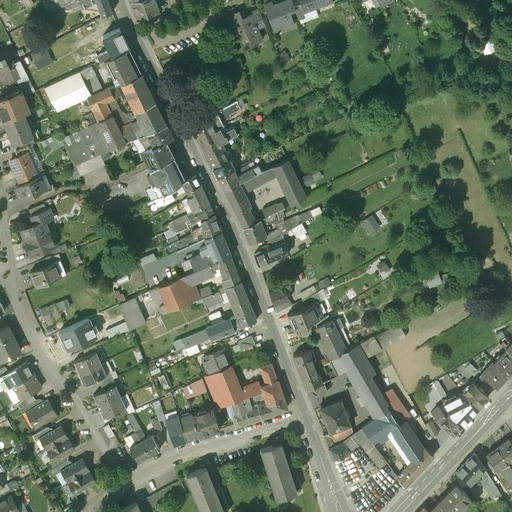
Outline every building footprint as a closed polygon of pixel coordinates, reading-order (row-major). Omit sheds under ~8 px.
[(109,4),(107,0),(90,0),(92,2),(95,1),(98,10),(109,4)] [(148,0),(134,0),(130,2),(137,19),(158,11),(154,0),(148,0),(149,0),(148,0)] [(288,0),(284,2),(284,4),(286,4),(289,12),(295,10),(291,0),(288,0)] [(297,0),(303,14),(304,14),(303,11),(313,8),(313,9),(332,2),(331,0),(297,0)] [(271,2),(262,6),(273,33),(294,25),(289,12),(286,4),(284,4),(273,8),(271,2)] [(112,11),(109,4),(98,10),(101,17),(112,11)] [(252,13),(256,23),(262,20),(258,8),(251,11),(252,14),(252,13)] [(239,10),(225,15),(234,37),(239,35),(241,39),(247,37),(250,44),(261,40),(254,23),(256,23),(252,13),(252,14),(242,18),(239,10)] [(109,51),(112,56),(129,48),(119,28),(102,36),(109,51)] [(480,41),(485,55),(497,51),(491,36),(480,41)] [(103,60),(112,56),(109,51),(106,51),(97,56),(91,44),(77,51),(86,67),(100,61),(103,60)] [(31,54),(38,68),(53,61),(46,46),(31,54)] [(121,83),(141,73),(129,48),(112,56),(103,60),(116,85),(120,82),(121,83)] [(0,76),(5,74),(7,81),(18,77),(8,51),(0,54),(0,76)] [(87,98),(102,90),(90,66),(44,87),(56,112),(87,98)] [(121,83),(134,111),(155,101),(141,73),(121,83)] [(18,84),(21,91),(22,92),(33,87),(29,79),(18,84)] [(115,85),(109,88),(113,98),(120,95),(115,85)] [(100,154),(136,137),(166,124),(155,101),(134,111),(138,119),(131,122),(130,120),(122,124),(123,126),(118,128),(105,102),(113,98),(109,88),(102,90),(87,98),(98,121),(60,139),(74,165),(100,154)] [(23,114),(30,111),(22,92),(21,91),(0,99),(0,113),(3,121),(23,114)] [(197,138),(214,129),(211,123),(229,114),(225,107),(191,125),(197,138)] [(28,125),(23,114),(3,121),(8,133),(28,125)] [(160,143),(165,140),(166,140),(165,137),(170,133),(166,124),(136,137),(142,151),(146,149),(152,145),(153,146),(160,142),(160,143)] [(33,137),(28,125),(8,133),(13,145),(19,142),(33,137)] [(204,151),(221,143),(239,134),(235,127),(217,136),(214,129),(197,138),(204,151)] [(33,137),(19,142),(21,147),(28,144),(34,141),(33,137)] [(140,151),(145,161),(144,162),(146,165),(148,169),(150,168),(173,156),(171,153),(165,140),(160,143),(160,142),(153,146),(152,145),(146,149),(142,151),(140,151)] [(212,168),(229,159),(221,143),(204,151),(212,168)] [(27,152),(31,150),(28,144),(21,147),(16,149),(19,155),(27,152)] [(20,183),(38,176),(27,152),(19,155),(10,159),(20,183)] [(100,154),(74,165),(79,176),(104,164),(100,154)] [(184,164),(177,162),(176,162),(173,156),(150,168),(153,174),(146,177),(156,198),(159,197),(169,190),(172,189),(179,183),(181,182),(190,177),(184,164)] [(229,159),(212,168),(217,177),(233,169),(234,168),(229,159)] [(255,175),(242,181),(246,189),(276,174),(291,205),(305,198),(287,159),(258,173),(255,175)] [(224,190),(238,183),(240,182),(242,181),(255,175),(252,169),(241,175),(241,176),(237,177),(233,169),(217,177),(224,190)] [(316,186),(313,179),(323,176),(320,170),(301,177),(305,190),(316,186)] [(40,174),(38,176),(20,183),(14,186),(20,199),(39,190),(46,187),(45,186),(40,174)] [(189,197),(202,190),(195,174),(190,177),(181,182),(179,183),(182,189),(184,188),(189,197)] [(240,221),(251,216),(247,209),(250,207),(238,183),(224,190),(240,221)] [(46,187),(39,190),(41,196),(54,190),(51,184),(45,186),(46,187)] [(164,209),(169,207),(167,203),(176,197),(173,191),(172,189),(169,190),(159,197),(164,209)] [(193,211),(209,202),(202,190),(189,197),(180,202),(182,208),(189,204),(193,211)] [(204,219),(214,214),(209,202),(193,211),(186,215),(186,216),(189,221),(183,223),(185,227),(189,225),(190,223),(202,216),(204,219)] [(31,215),(45,209),(43,203),(29,209),(31,215)] [(271,213),(273,213),(278,211),(276,205),(269,206),(261,210),(265,216),(271,213)] [(19,229),(24,240),(48,230),(49,230),(45,222),(51,219),(47,208),(45,209),(31,215),(29,215),(33,223),(19,229)] [(382,209),(362,218),(369,233),(389,223),(382,209)] [(249,243),(266,236),(262,226),(274,220),(271,213),(265,216),(254,222),(243,228),(249,243)] [(204,238),(220,231),(214,214),(204,219),(200,221),(204,229),(201,230),(201,231),(186,238),(189,246),(195,243),(205,239),(204,238)] [(243,228),(254,222),(251,216),(240,221),(243,228)] [(48,230),(24,240),(30,256),(54,246),(48,230)] [(270,241),(280,235),(278,230),(268,234),(270,241)] [(214,262),(231,255),(220,231),(204,238),(205,239),(212,257),(214,262)] [(283,253),(289,251),(284,242),(280,235),(270,241),(267,242),(268,245),(259,248),(260,251),(254,254),(258,265),(284,255),(283,253)] [(198,248),(195,243),(189,246),(181,250),(184,255),(179,258),(180,260),(192,254),(191,251),(198,248)] [(48,251),(50,256),(58,253),(67,249),(65,244),(48,251)] [(139,258),(142,264),(156,257),(153,250),(139,258)] [(45,258),(47,263),(55,260),(55,262),(61,259),(58,253),(50,256),(45,258)] [(214,262),(209,264),(212,270),(219,266),(227,287),(240,281),(231,255),(214,262)] [(214,262),(212,257),(209,257),(192,264),(194,271),(209,264),(214,262)] [(36,286),(61,276),(55,262),(55,260),(47,263),(29,271),(36,286)] [(212,270),(209,264),(194,271),(158,286),(168,310),(193,300),(193,301),(199,298),(193,283),(206,277),(205,275),(213,272),(212,270)] [(437,270),(425,275),(429,285),(442,279),(437,270)] [(237,316),(252,310),(240,281),(227,287),(225,287),(230,300),(237,315),(237,316)] [(268,291),(274,305),(289,299),(286,290),(291,288),(290,283),(268,291)] [(316,292),(303,300),(305,306),(313,303),(320,300),(316,292)] [(41,319),(70,305),(66,296),(37,310),(41,319)] [(145,322),(134,297),(118,304),(129,329),(145,322)] [(305,306),(287,314),(293,329),(319,318),(313,303),(305,306)] [(226,333),(256,320),(252,310),(237,316),(237,315),(205,328),(210,339),(226,333)] [(88,318),(58,331),(67,350),(96,337),(88,318)] [(57,330),(64,326),(61,319),(44,328),(51,340),(59,336),(57,330)] [(330,319),(315,327),(321,339),(336,331),(330,319)] [(376,332),(383,346),(406,335),(399,320),(376,332)] [(0,328),(0,359),(0,360),(21,350),(7,324),(0,328)] [(210,339),(205,328),(180,339),(185,349),(210,339)] [(287,332),(291,342),(301,338),(297,328),(287,332)] [(336,331),(321,339),(330,357),(337,354),(345,349),(336,331)] [(495,334),(498,341),(505,338),(502,333),(495,334)] [(238,342),(241,349),(255,344),(252,336),(238,342)] [(511,342),(510,345),(508,344),(510,342),(505,338),(498,341),(506,349),(511,354),(511,342)] [(374,372),(357,343),(345,349),(337,354),(347,370),(355,384),(370,374),(374,372)] [(209,373),(228,365),(221,349),(202,357),(209,373)] [(321,382),(308,349),(293,355),(306,389),(309,388),(321,382)] [(511,370),(511,354),(506,349),(494,362),(507,375),(511,370)] [(95,351),(74,361),(79,373),(101,363),(95,351)] [(337,375),(347,370),(337,354),(330,357),(329,358),(337,375)] [(13,386),(34,374),(27,362),(9,372),(0,377),(0,380),(6,390),(13,386)] [(507,375),(494,362),(482,375),(496,388),(507,375)] [(101,363),(79,373),(84,384),(106,374),(101,363)] [(264,383),(260,385),(262,391),(264,398),(267,404),(284,398),(277,380),(276,380),(270,363),(258,367),(264,383)] [(465,368),(474,376),(478,371),(469,363),(465,368)] [(241,399),(244,397),(241,390),(240,386),(231,364),(228,365),(209,373),(202,377),(214,409),(231,402),(241,399)] [(0,377),(9,372),(5,367),(0,369),(0,377)] [(34,374),(13,386),(20,399),(41,387),(34,374)] [(370,374),(355,384),(375,417),(388,408),(385,404),(387,402),(370,374)] [(309,388),(306,389),(310,400),(316,397),(316,396),(327,391),(326,390),(332,384),(329,379),(323,381),(324,382),(310,389),(309,388)] [(240,386),(244,397),(248,396),(253,394),(262,391),(260,385),(258,380),(240,386)] [(479,388),(472,381),(462,392),(477,408),(488,396),(482,391),(483,390),(483,389),(480,387),(479,387),(479,388)] [(115,384),(93,394),(98,406),(120,396),(115,384)] [(256,401),(264,398),(262,391),(253,394),(256,401)] [(22,407),(35,400),(32,395),(17,404),(20,409),(22,407)] [(442,399),(452,416),(458,410),(449,395),(447,397),(446,395),(444,396),(445,398),(442,399)] [(120,396),(98,406),(104,418),(126,408),(120,396)] [(245,407),(248,420),(261,416),(258,408),(252,410),(248,396),(244,397),(241,399),(245,407)] [(267,405),(258,408),(261,416),(287,408),(284,398),(267,404),(267,405)] [(36,399),(35,400),(22,407),(26,413),(28,411),(39,405),(36,399)] [(157,416),(158,420),(164,418),(158,399),(152,402),(157,416)] [(239,423),(248,420),(245,407),(241,399),(231,402),(239,423)] [(477,408),(468,399),(458,410),(452,416),(461,425),(477,408)] [(340,400),(320,408),(329,432),(350,424),(347,416),(349,415),(347,411),(345,412),(340,400)] [(45,402),(39,405),(28,411),(36,426),(53,416),(45,402)] [(452,416),(449,413),(443,403),(431,410),(431,411),(433,410),(440,422),(438,423),(439,424),(441,423),(452,434),(461,425),(452,416)] [(212,407),(191,415),(199,436),(219,429),(212,407)] [(423,447),(404,419),(398,423),(393,416),(388,408),(375,417),(361,427),(381,453),(385,451),(378,437),(390,429),(408,456),(411,459),(423,447)] [(398,423),(404,419),(399,412),(393,416),(398,423)] [(191,413),(179,417),(186,440),(199,436),(191,415),(191,413)] [(156,432),(161,429),(158,420),(157,416),(149,419),(156,432)] [(186,440),(179,417),(166,422),(174,444),(186,440)] [(151,434),(144,438),(135,421),(131,423),(136,432),(148,455),(159,448),(156,442),(158,441),(155,435),(153,436),(151,434)] [(108,424),(103,427),(109,438),(114,435),(108,424)] [(46,427),(32,435),(36,441),(40,438),(49,433),(46,427)] [(49,433),(40,438),(46,450),(65,439),(61,432),(60,432),(60,431),(60,430),(59,429),(58,429),(57,429),(56,429),(49,433)] [(148,455),(136,432),(131,434),(136,443),(129,446),(131,449),(129,451),(132,456),(134,455),(138,461),(148,455)] [(511,458),(511,443),(508,437),(496,445),(508,462),(511,467),(511,468),(511,461),(511,460),(511,458)] [(69,446),(65,439),(46,450),(53,461),(62,456),(69,452),(70,451),(70,450),(71,450),(70,449),(70,448),(69,447),(68,447),(69,446)] [(340,442),(328,447),(333,460),(344,456),(348,452),(340,442)] [(280,443),(261,449),(276,498),(296,492),(280,443)] [(508,462),(496,445),(485,453),(489,460),(487,462),(491,468),(494,467),(496,470),(504,464),(508,469),(511,467),(508,462)] [(411,459),(396,475),(404,486),(433,455),(423,446),(423,447),(411,459)] [(474,452),(461,466),(470,481),(483,467),(474,452)] [(65,461),(62,456),(53,461),(49,464),(52,469),(65,461)] [(69,467),(65,461),(52,469),(56,475),(61,472),(61,471),(69,467)] [(77,462),(69,467),(61,471),(61,472),(67,482),(86,471),(82,465),(81,465),(81,464),(81,463),(80,462),(79,461),(78,461),(77,462)] [(223,511),(205,467),(186,475),(201,511),(223,511)] [(90,479),(86,471),(67,482),(74,494),(90,484),(91,484),(91,483),(92,483),(92,482),(92,481),(91,481),(91,480),(90,480),(90,479),(89,479),(90,479)] [(488,493),(497,488),(487,472),(484,474),(486,476),(480,480),(488,493)] [(179,480),(142,500),(148,511),(185,490),(179,480)] [(6,483),(1,486),(0,486),(0,493),(9,489),(6,483)] [(455,483),(427,511),(428,511),(454,511),(469,497),(455,483)] [(0,500),(0,511),(27,511),(25,509),(19,511),(11,495),(0,500)] [(141,511),(135,501),(118,511),(117,511),(141,511)]
